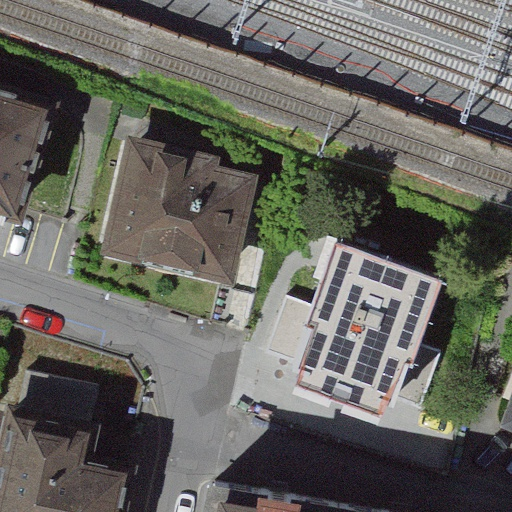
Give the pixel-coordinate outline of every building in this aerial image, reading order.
[(55,107),(0,89),(0,211),(22,218),(55,107)] [(233,274),(254,177),(216,169),(218,160),(133,142),(110,248),(233,274)] [(438,289),(334,253),(316,306),(288,296),(269,352),(423,406),(443,352),(419,344),(438,289)] [(0,380),(9,349),(0,346),(0,380)] [(511,395),(500,427),(511,431),(511,395)] [(20,403),(0,497),(0,511),(131,511),(141,464),(98,456),(106,421),(20,403)] [(215,511),(343,511),(344,510),(220,487),(215,511)]
